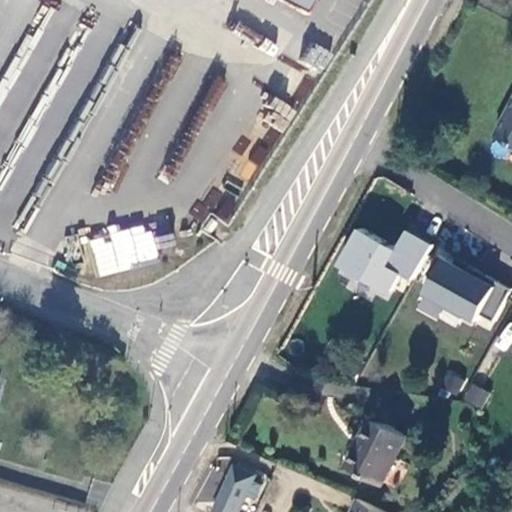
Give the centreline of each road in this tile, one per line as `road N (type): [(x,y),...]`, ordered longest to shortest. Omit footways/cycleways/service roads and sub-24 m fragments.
road 1 (unclassified): [(317,185),(201,285),(158,309),(115,320)]
road 2 (secondary): [(422,0),(317,185)]
road 3 (secondary): [(317,185),(219,366)]
road 4 (secondary): [(140,511),(219,366)]
road 5 (unknown): [(219,366),(358,402)]
road 6 (unclassified): [(0,275),(115,320)]
